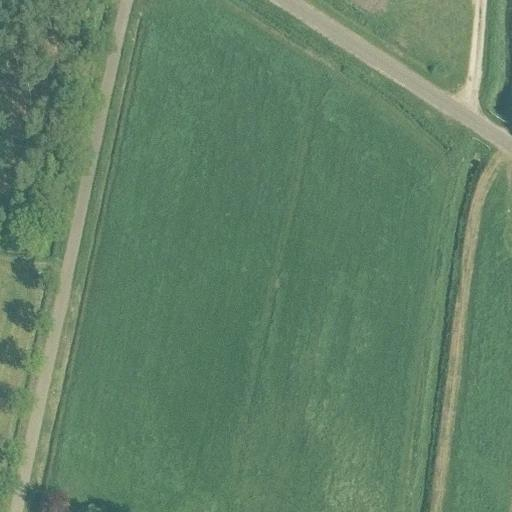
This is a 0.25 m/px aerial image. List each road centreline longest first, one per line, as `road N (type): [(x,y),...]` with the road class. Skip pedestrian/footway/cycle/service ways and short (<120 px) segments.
road 1 (unclassified): [(128,0),(16,511)]
road 2 (unclassified): [(511,148),(277,0)]
